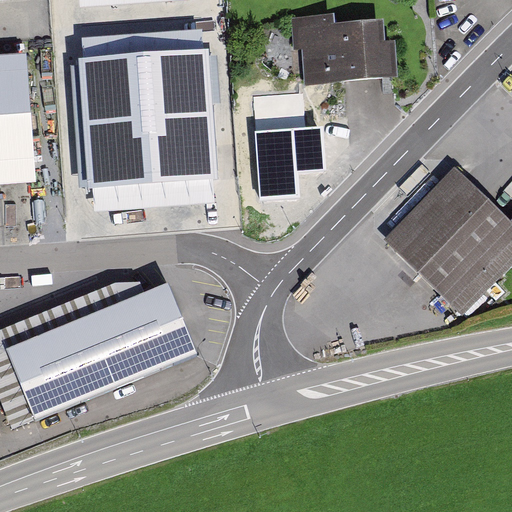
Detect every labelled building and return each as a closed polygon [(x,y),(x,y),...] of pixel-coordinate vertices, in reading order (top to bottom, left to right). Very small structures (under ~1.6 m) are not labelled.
[(306,53),(309,90),(405,83),(402,48),(387,49),(385,26),(339,30),(338,14),(294,18),(297,53),(306,53)] [(0,191),(36,189),(27,59),(0,61),(0,191)] [(203,66),(84,74),(92,195),(212,187),(203,66)] [(511,225),(453,171),(381,249),(460,322),(511,266),(511,225)] [(140,287),(115,288),(0,335),(0,403),(13,434),(34,425),(6,357),(146,300),(140,287)] [(35,428),(198,361),(169,291),(146,300),(6,357),(34,425),(35,428)]
